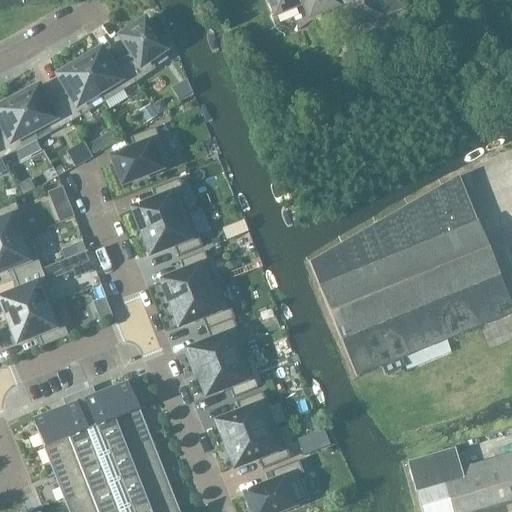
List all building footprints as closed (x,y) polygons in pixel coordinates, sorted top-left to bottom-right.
[(346,0),(358,26),(381,16),(374,0),(267,0),(274,17),(303,5),(309,19),(325,12),(323,8),(341,0),(346,0)] [(121,62),(135,83),(154,70),(148,62),(163,51),(143,21),(142,22),(136,27),(135,25),(118,36),(131,55),(121,62)] [(406,26),(385,34),(394,58),(415,49),(406,26)] [(78,63),(96,95),(102,104),(135,83),(121,62),(110,68),(99,49),(85,57),(86,60),(79,64),(79,63),(78,63)] [(85,102),(96,95),(78,63),(78,64),(71,69),(70,66),(56,75),(68,94),(57,100),(70,123),(90,111),(85,102)] [(15,99),(15,100),(33,131),(37,140),(49,134),(70,123),(57,100),(56,101),(46,106),(36,87),(22,94),(23,96),(16,100),(15,99)] [(37,140),(33,131),(15,100),(14,100),(15,101),(8,104),(7,102),(0,105),(0,124),(3,129),(0,130),(0,152),(3,159),(37,140)] [(134,150),(111,159),(122,185),(171,165),(160,139),(158,140),(154,129),(129,138),(134,150)] [(308,263),(319,289),(340,341),(355,378),(381,368),(384,376),(404,367),(401,359),(511,314),(511,310),(498,277),(499,277),(477,223),(476,224),(457,177),(308,263)] [(155,202),(132,211),(140,232),(140,233),(188,214),(179,193),(183,192),(178,180),(150,191),(155,202)] [(53,205),(66,200),(61,188),(49,193),(53,205)] [(0,247),(27,237),(13,203),(0,208),(0,247)] [(57,214),(60,224),(77,220),(74,209),(57,214)] [(188,214),(140,233),(141,234),(150,255),(172,246),(177,258),(201,248),(188,214)] [(50,221),(32,227),(42,255),(60,249),(50,221)] [(12,281),(40,270),(27,237),(0,247),(0,273),(10,269),(14,280),(12,281)] [(65,260),(83,253),(84,253),(81,244),(62,251),(65,260)] [(65,260),(40,270),(45,282),(73,271),(75,278),(90,272),(83,253),(65,260)] [(179,275),(161,282),(169,303),(168,304),(169,305),(216,286),(216,285),(203,253),(178,262),(183,274),(179,275)] [(45,282),(40,270),(12,281),(13,282),(15,281),(19,292),(0,299),(0,313),(0,314),(3,313),(7,322),(45,308),(54,304),(45,282)] [(216,286),(169,305),(169,306),(170,306),(178,327),(201,318),(205,330),(232,320),(232,321),(234,320),(228,306),(226,306),(218,284),(216,285),(216,286)] [(53,328),(45,308),(7,322),(11,332),(8,333),(13,346),(37,336),(41,346),(39,347),(39,348),(67,337),(62,323),(60,324),(61,325),(53,328)] [(206,344),(188,352),(196,373),(196,374),(243,355),(244,356),(246,355),(232,321),(232,320),(205,330),(210,343),(206,344)] [(243,355),(196,374),(197,375),(206,396),(228,387),(232,398),(257,389),(244,356),(243,355)] [(95,428),(137,411),(131,396),(126,383),(93,396),(84,400),(95,428)] [(127,511),(126,508),(116,481),(105,455),(95,428),(84,400),(93,396),(91,389),(63,401),(65,407),(75,403),(86,431),(97,458),(107,485),(118,511),(117,511),(127,511)] [(235,416),(216,423),(225,444),(224,445),(225,446),(274,426),(261,393),(234,403),(239,414),(235,416)] [(38,433),(44,448),(86,431),(75,403),(65,407),(32,420),(37,433),(38,433)] [(148,438),(137,411),(95,428),(105,455),(148,438)] [(274,426),(225,446),(225,447),(226,447),(234,468),(256,459),(261,470),(289,459),(284,447),(282,447),(274,426)] [(44,448),(54,475),(97,458),(86,431),(44,448)] [(158,465),(148,438),(105,455),(116,481),(158,465)] [(511,511),(511,455),(460,470),(453,450),(406,462),(420,511),(511,511)] [(54,475),(65,501),(107,485),(97,458),(54,475)] [(268,486),(245,495),(251,511),(278,511),(308,500),(298,476),(302,474),(297,461),(269,473),(273,484),(268,486)] [(169,491),(158,465),(116,481),(126,508),(169,491)] [(65,501),(68,511),(116,511),(118,511),(107,485),(65,501)] [(176,511),(169,491),(126,508),(127,511),(176,511)]
